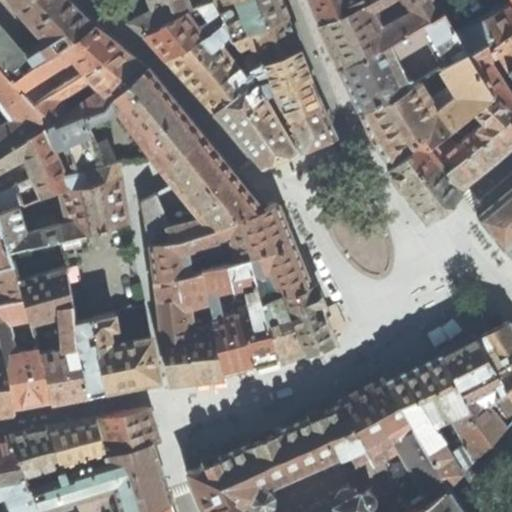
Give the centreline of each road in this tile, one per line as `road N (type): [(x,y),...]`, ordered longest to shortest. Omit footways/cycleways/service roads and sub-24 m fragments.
road 1 (residential): [(82,0),(157,60),(256,177),(300,201)]
road 2 (residential): [(394,308),(365,347),(337,363),(245,389),(165,396)]
road 3 (residential): [(362,156),(294,0)]
road 4 (residential): [(165,396),(0,424)]
road 5 (residential): [(300,201),(347,284),(394,308)]
road 6 (residential): [(511,165),(425,250)]
